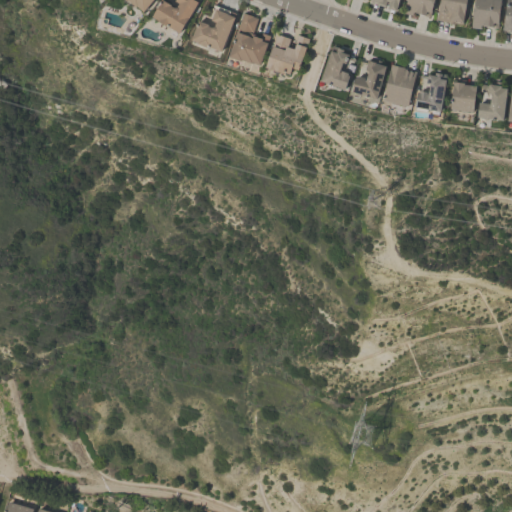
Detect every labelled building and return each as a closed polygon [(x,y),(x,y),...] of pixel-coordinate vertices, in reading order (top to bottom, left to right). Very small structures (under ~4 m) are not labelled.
[(123,0),(153,0),(143,13),(137,8),(136,9),(127,2),(126,2),(123,0)] [(198,0),(179,34),(168,28),(168,29),(157,22),(158,21),(151,18),(162,0),(170,6),(174,8),(175,8),(176,8),(178,4),(174,1),(174,0),(198,0)] [(398,0),(395,11),(386,9),(388,4),(386,3),(385,6),(384,5),(384,7),(370,3),(370,0),(398,0)] [(403,13),(407,0),(434,0),(429,17),(412,12),(412,15),(403,13)] [(436,20),(439,0),(465,0),(461,24),(454,23),(454,25),(448,23),(448,22),(436,20)] [(500,0),(497,28),(480,26),(479,29),(470,28),(472,14),(471,12),(471,8),(473,7),(473,0),(500,0)] [(511,32),(502,31),(505,0),(511,0),(511,32)] [(190,40),(198,21),(208,25),(207,26),(211,28),(212,28),(213,27),(215,23),(211,21),(215,11),(211,9),(212,5),(236,14),(221,53),(209,48),(209,49),(197,44),(197,43),(190,40)] [(257,18),(252,34),(254,35),(254,37),(259,38),(261,33),(270,36),(260,66),(251,63),(251,64),(240,60),(240,61),(228,57),(242,13),(257,18)] [(265,68),(272,46),(271,46),(275,34),(289,38),(286,47),(293,49),(295,45),(294,44),(297,35),(309,39),(298,71),(290,68),(287,75),(265,68)] [(349,76),(345,90),(320,82),(332,46),(337,48),(343,50),(342,53),(348,55),(348,58),(354,60),(354,62),(347,60),(345,65),(342,64),(339,73),(340,73),(341,72),(348,74),(347,76),(349,76)] [(385,67),(376,100),(351,93),(355,79),(357,79),(358,77),(365,79),(364,81),(365,82),(368,72),(365,71),(368,59),(374,60),(375,59),(380,61),(379,65),(385,67)] [(382,100),(391,64),(403,68),(415,71),(406,106),(398,104),(397,105),(392,104),(391,103),(382,100)] [(446,74),(439,112),(426,110),(426,112),(413,110),(416,92),(418,93),(419,91),(426,92),(426,94),(427,94),(429,85),(425,84),(426,79),(419,77),(419,75),(427,76),(427,75),(433,76),(434,73),(441,74),(441,73),(446,74)] [(475,86),(473,103),(474,103),(473,113),(449,110),(451,94),(450,92),(450,89),(452,88),(453,80),(457,80),(458,79),(464,79),(463,85),(475,86)] [(476,118),(478,103),(489,104),(490,95),(487,94),(487,92),(479,91),(480,84),(488,85),(489,81),(495,82),(495,81),(500,82),(500,88),(506,89),(502,121),(476,118)] [(32,508),(30,511),(3,511),(7,500),(32,508)]
